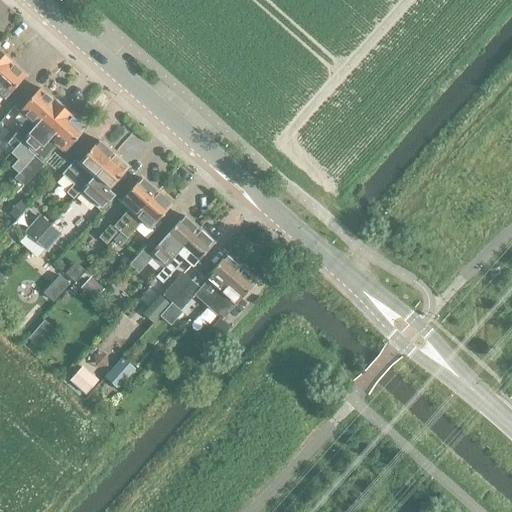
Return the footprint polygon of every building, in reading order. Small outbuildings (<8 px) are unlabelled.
[(0,52),(0,72),(10,61),(0,52)] [(10,61),(0,72),(0,95),(4,99),(25,75),(10,61)] [(7,142),(13,147),(55,101),(39,87),(18,112),(26,119),(11,136),(12,136),(7,142)] [(69,114),(55,101),(13,147),(14,148),(20,141),(28,148),(26,150),(32,156),(69,114)] [(85,128),(69,114),(32,156),(33,156),(14,178),(22,186),(42,164),(40,162),(55,144),(63,152),(85,128)] [(98,139),(77,162),(74,159),(61,173),(72,184),(65,192),(72,198),(78,192),(113,153),(98,139)] [(128,166),(113,153),(78,192),(99,211),(114,195),(108,189),(128,166)] [(155,191),(140,177),(119,201),(127,209),(112,225),(110,223),(97,237),(105,243),(117,230),(118,232),(119,232),(155,191)] [(171,204),(155,191),(119,232),(118,232),(112,239),(119,245),(141,221),(149,228),(171,204)] [(183,215),(161,239),(163,241),(156,249),(148,242),(136,255),(146,263),(150,259),(161,269),(198,229),(183,215)] [(58,233),(51,226),(39,216),(26,231),(45,249),(58,233)] [(58,218),(51,226),(58,233),(59,234),(67,225),(58,218)] [(198,229),(161,269),(155,277),(162,283),(183,259),(192,266),(213,242),(198,229)] [(225,253),(204,277),(206,279),(199,287),(181,272),(162,294),(180,310),(189,300),(200,310),(205,305),(240,266),(225,253)] [(67,256),(61,263),(69,270),(76,264),(67,256)] [(142,266),(134,259),(124,271),(131,278),(142,266)] [(240,266),(205,305),(221,319),(256,280),(240,266)] [(58,273),(45,291),(55,298),(68,280),(58,273)] [(44,318),(30,335),(38,343),(53,326),(44,318)] [(205,353),(226,329),(216,320),(195,344),(205,353)] [(118,386),(136,366),(122,354),(104,374),(118,386)] [(82,363),(69,378),(85,392),(98,376),(82,363)]
